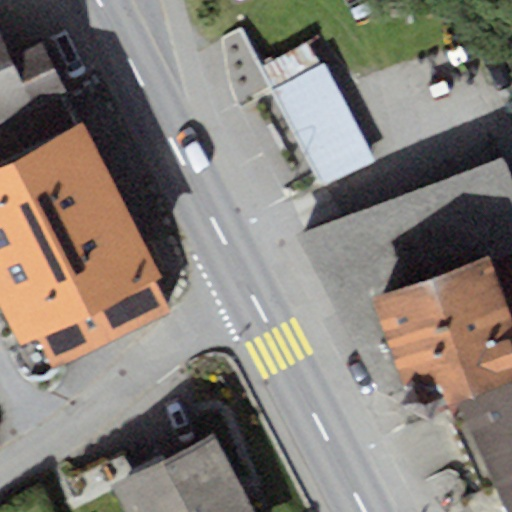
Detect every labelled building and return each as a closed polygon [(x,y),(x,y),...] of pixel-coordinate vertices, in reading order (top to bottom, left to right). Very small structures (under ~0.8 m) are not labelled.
[(0,34),(0,125),(34,110),(0,34)] [(324,42),(266,63),(309,183),(368,162),(324,42)] [(13,156),(105,342),(171,309),(155,278),(161,275),(84,121),(13,156)] [(511,174),(502,150),(304,236),(340,316),(374,301),(484,254),(511,241),(511,174)] [(105,342),(13,156),(0,162),(0,305),(20,346),(38,337),(53,367),(105,342)] [(511,241),(484,254),(511,317),(511,241)] [(511,317),(484,254),(374,301),(423,414),(459,398),(511,375),(511,317)] [(511,511),(511,375),(459,398),(508,511),(511,511)] [(254,511),(213,432),(113,484),(127,511),(254,511)]
